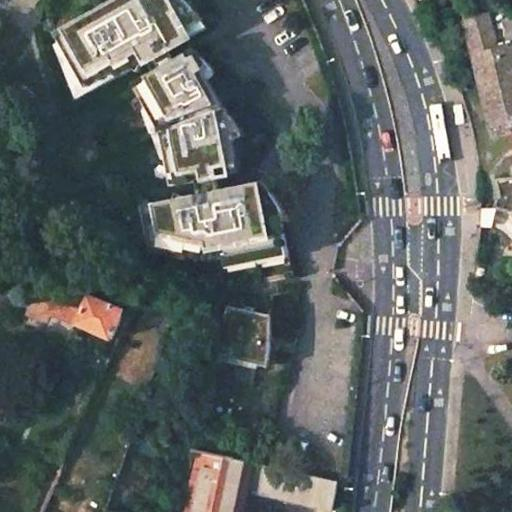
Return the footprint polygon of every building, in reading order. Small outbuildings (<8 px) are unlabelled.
[(118,0),(56,34),(85,87),(115,70),(124,75),(150,61),(157,73),(135,86),(148,111),(155,108),(156,108),(174,158),(166,161),(172,189),(198,184),(200,197),(164,205),(144,209),(145,216),(128,226),(129,228),(131,231),(134,233),(137,237),(144,241),(146,243),(151,244),(162,242),(163,248),(208,257),(220,259),(227,257),(287,246),(283,226),(281,219),(286,215),(284,210),(275,197),(271,192),(268,188),(263,183),(223,192),(221,181),(235,178),(234,176),(243,174),(236,143),(247,136),(243,129),(242,127),(236,118),(231,112),(227,107),(225,109),(201,72),(209,65),(196,53),(177,64),(170,51),(189,40),(185,33),(204,23),(191,8),(183,0),(118,0)] [(511,13),(501,0),(473,0),(462,5),(495,137),(511,132),(511,179),(497,179),(501,193),(496,208),(511,213),(511,13)] [(62,289),(51,312),(112,340),(125,311),(101,301),(90,297),(62,289)] [(231,364),(258,370),(258,366),(264,343),(264,342),(269,316),(249,312),(241,310),(229,307),(221,347),(234,350),(231,364)] [(271,317),(269,316),(264,342),(264,343),(258,366),(268,369),(270,346),(270,341),(271,330),(271,317)] [(199,453),(187,511),(241,511),(246,493),(259,496),(259,493),(333,510),(338,482),(265,467),(199,453)]
